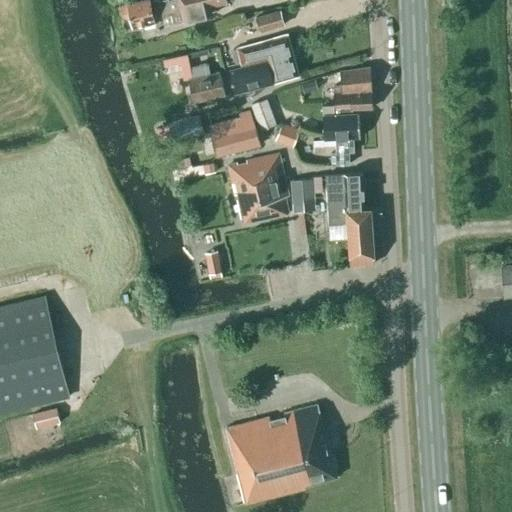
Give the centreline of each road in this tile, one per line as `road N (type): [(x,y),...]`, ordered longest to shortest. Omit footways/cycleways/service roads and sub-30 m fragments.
road 1 (unclassified): [(374,0),(392,285)]
road 2 (primary): [(423,284),(411,0)]
road 3 (unclassified): [(162,331),(392,285)]
road 4 (primary): [(436,511),(423,284)]
road 5 (unclassified): [(392,285),(403,511)]
